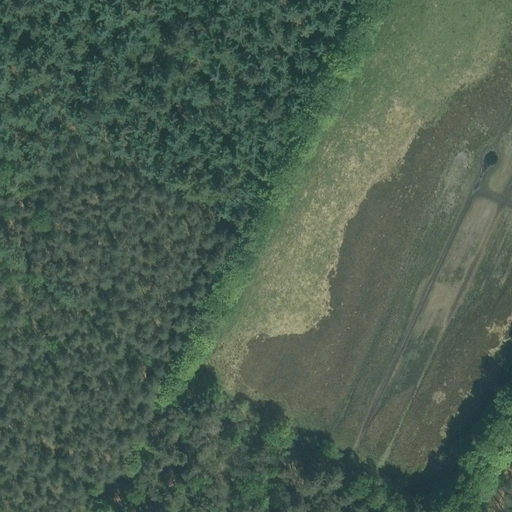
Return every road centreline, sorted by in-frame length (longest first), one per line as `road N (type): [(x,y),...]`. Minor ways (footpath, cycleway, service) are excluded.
road 1 (track): [(176,371),(119,491)]
road 2 (track): [(511,408),(447,511)]
